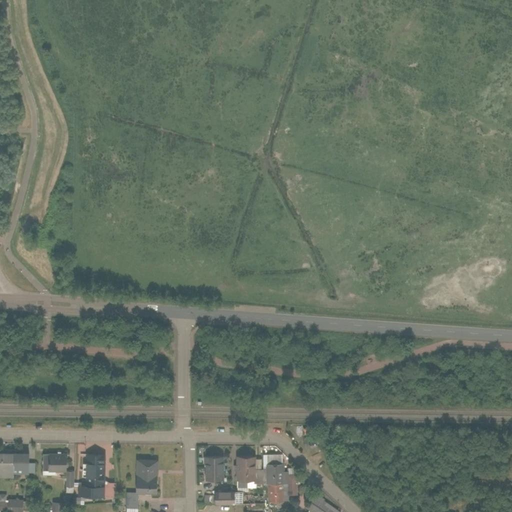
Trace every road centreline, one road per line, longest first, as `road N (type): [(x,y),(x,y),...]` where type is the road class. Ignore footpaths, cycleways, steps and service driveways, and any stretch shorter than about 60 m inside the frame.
road 1 (tertiary): [(511,336),(184,314)]
road 2 (residential): [(188,438),(276,439),(350,511)]
road 3 (residential): [(188,438),(0,431)]
road 4 (tertiary): [(184,314),(3,302)]
road 5 (residential): [(188,438),(184,314)]
